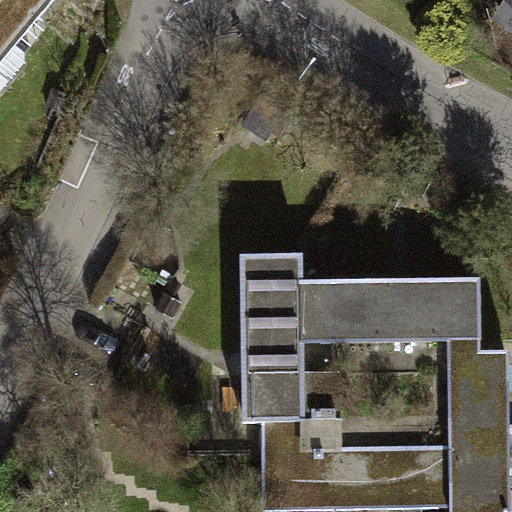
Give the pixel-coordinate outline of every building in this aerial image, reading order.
[(0,0),(0,71),(58,6),(48,0),(0,0)] [(402,266),(486,268),(486,243),(402,242),(402,266)] [(293,260),(223,260),(223,430),(246,430),(294,430),(294,343),(294,291),(293,260)] [(474,291),(294,291),(294,343),(434,342),(474,342),(474,291)] [(474,342),(434,342),(434,454),(434,511),(510,511),(510,358),(474,358),(474,342)] [(294,430),(246,430),(246,511),(434,511),(434,454),(294,455),(294,430)]
